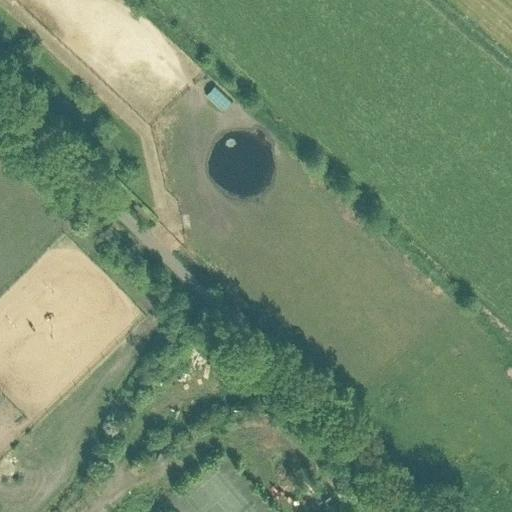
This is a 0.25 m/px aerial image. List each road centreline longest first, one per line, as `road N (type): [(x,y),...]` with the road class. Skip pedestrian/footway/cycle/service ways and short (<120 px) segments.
road 1 (unclassified): [(427,511),(0,96)]
road 2 (track): [(90,511),(112,491),(219,436),(299,511)]
